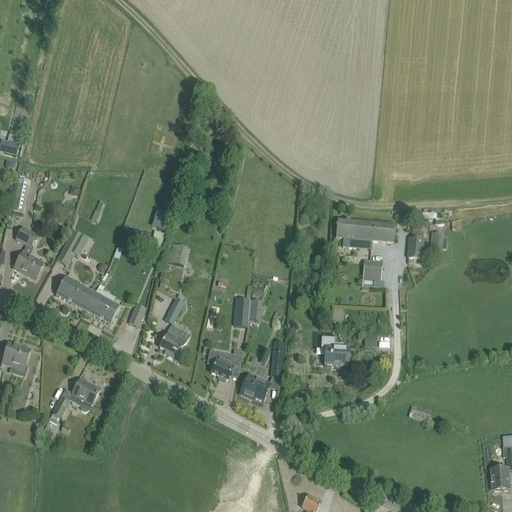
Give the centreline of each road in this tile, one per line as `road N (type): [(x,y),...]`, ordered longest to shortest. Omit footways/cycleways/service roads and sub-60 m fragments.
road 1 (tertiary): [(263,439),(0,299)]
road 2 (unclassified): [(263,439),(282,424),(358,406),(389,387),(395,330)]
road 3 (tertiary): [(407,511),(263,439)]
